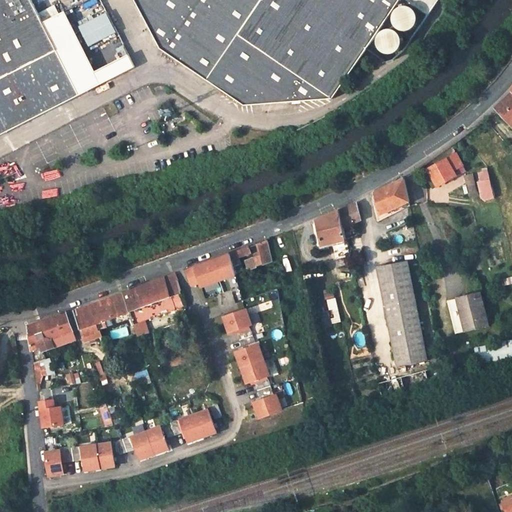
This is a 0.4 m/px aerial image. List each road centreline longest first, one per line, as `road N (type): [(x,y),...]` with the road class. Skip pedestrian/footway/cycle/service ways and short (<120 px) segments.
road 1 (unclassified): [(174,260),(374,181),(459,125),(511,71)]
road 2 (unclassified): [(174,260),(185,292),(202,309),(235,428),(225,439),(128,473),(37,487)]
road 3 (residential): [(16,316),(37,487)]
road 4 (unclassified): [(16,316),(174,260)]
